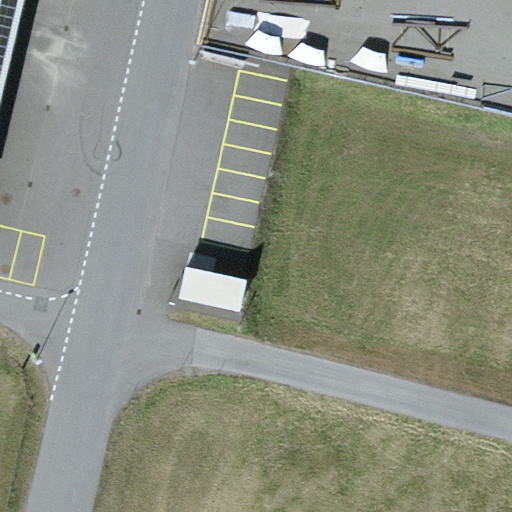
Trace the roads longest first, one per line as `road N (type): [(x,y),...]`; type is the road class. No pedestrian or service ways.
road 1 (residential): [(112,336),(185,0)]
road 2 (unclassified): [(112,336),(71,511)]
